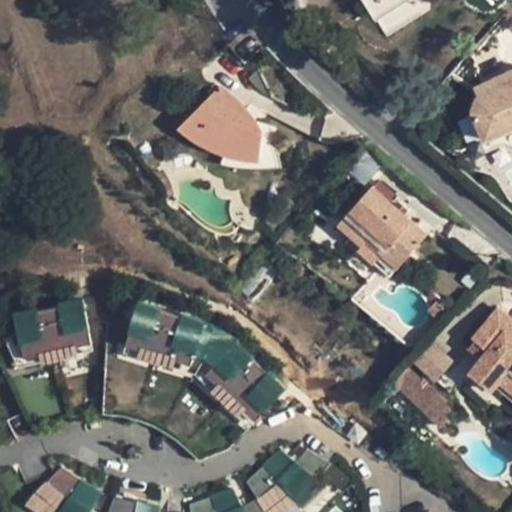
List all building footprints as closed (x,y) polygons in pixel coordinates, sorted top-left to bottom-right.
[(290,106),(302,82),(271,50),(262,65),(249,78),(272,97),(290,106)] [(511,71),(473,87),(477,97),(470,116),(481,141),(511,126),(511,71)] [(184,123),(195,128),(207,134),(219,139),(229,142),(239,146),(249,148),(255,121),(224,110),(233,97),(220,87),(184,123)] [(224,110),(255,121),(233,97),(224,110)] [(184,123),(181,126),(192,134),(216,144),(236,151),(248,154),(249,148),(239,146),(229,142),(219,139),(207,134),(195,128),(184,123)] [(337,219),(360,239),(366,234),(397,261),(425,228),(370,181),(337,219)] [(388,271),(397,261),(366,234),(360,239),(357,244),(388,271)] [(511,314),(497,303),(473,334),(486,345),(468,369),(492,388),(495,384),(505,370),(511,375),(511,314)] [(78,306),(56,311),(56,312),(46,315),(58,363),(74,360),(72,353),(89,349),(82,318),(80,318),(78,306)] [(159,315),(137,308),(133,320),(132,320),(123,350),(139,356),(137,362),(154,367),(168,319),(158,316),(159,315)] [(36,316),(14,320),(17,332),(16,333),(16,337),(3,344),(13,366),(40,360),(41,367),(58,363),(46,315),(36,317),(36,316)] [(200,327),(179,320),(178,322),(168,319),(154,367),(170,372),(172,365),(196,373),(209,351),(196,343),(197,339),(196,339),(200,327)] [(433,343),(414,363),(433,381),(453,361),(433,343)] [(251,362),(234,347),(226,356),(225,355),(222,358),(209,351),(196,373),(215,390),(211,395),(223,407),(258,370),(250,363),(251,362)] [(282,391),(266,376),(266,377),(258,370),(223,407),(235,419),(240,414),(253,425),(275,402),(274,401),(282,391)] [(413,370),(396,386),(433,424),(450,407),(413,370)] [(511,397),(511,375),(505,370),(495,384),(511,397)] [(320,488),(277,455),(243,486),(254,502),(260,511),(290,511),(297,507),(300,511),(320,488)] [(91,511),(99,497),(60,471),(25,509),(29,511),(91,511)] [(231,493),(187,509),(188,511),(241,511),(231,493)] [(158,511),(112,502),(108,511),(158,511)] [(260,511),(254,502),(241,511),(260,511)]
